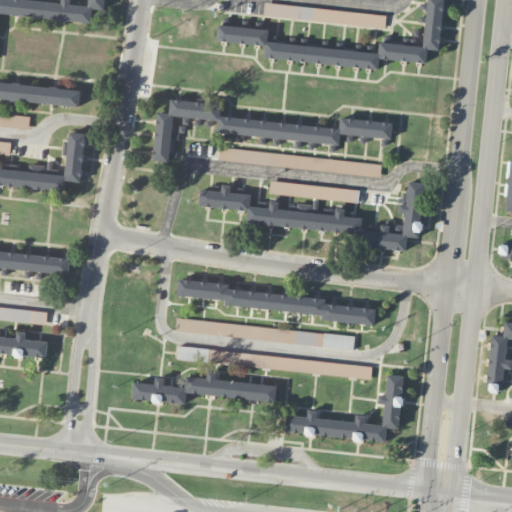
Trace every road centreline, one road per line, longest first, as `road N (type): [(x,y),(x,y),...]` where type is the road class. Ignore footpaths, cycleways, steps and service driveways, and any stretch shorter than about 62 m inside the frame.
road 1 (secondary): [(445,511),(454,492),(506,0)]
road 2 (residential): [(142,0),(96,275),(82,483)]
road 3 (residential): [(511,289),(102,237)]
road 4 (secondary): [(511,498),(113,459)]
road 5 (secondary): [(445,281),(424,488)]
road 6 (secondary): [(474,0),(453,197)]
